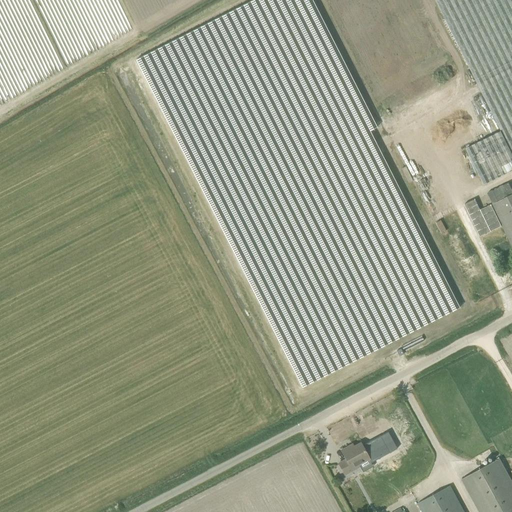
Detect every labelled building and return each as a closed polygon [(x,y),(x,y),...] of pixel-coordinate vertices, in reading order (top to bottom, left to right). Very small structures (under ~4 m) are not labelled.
[(377,128),(311,0),(253,0),(136,60),(302,388),(459,308),(370,132),(377,128)] [(511,0),(435,0),(501,131),(466,149),(484,185),(511,171),(511,0)] [(488,193),(493,204),(511,244),(511,189),(509,183),(488,193)] [(349,446),(341,451),(345,460),(338,464),(344,475),(370,461),(369,458),(361,443),(350,449),(349,446)] [(497,460),(461,480),(478,511),(511,511),(511,482),(499,458),(496,459),(497,460)] [(463,511),(450,486),(418,503),(423,511),(463,511)]
